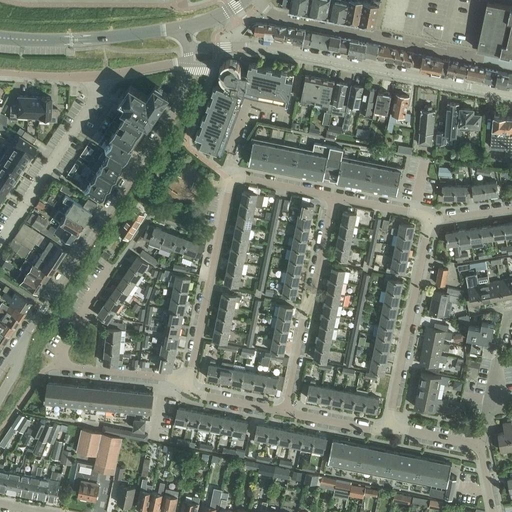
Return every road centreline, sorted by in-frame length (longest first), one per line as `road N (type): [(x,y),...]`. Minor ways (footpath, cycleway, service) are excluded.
road 1 (residential): [(190,64),(171,114),(19,348)]
road 2 (residential): [(485,0),(473,57),(282,16),(258,0)]
road 3 (unclassified): [(511,96),(247,47)]
road 4 (residential): [(188,380),(59,360),(130,245)]
road 5 (residential): [(285,412),(333,196)]
road 6 (residential): [(387,428),(430,218)]
road 7 (residential): [(188,380),(230,179)]
road 8 (residential): [(0,242),(93,98),(95,76)]
road 9 (tertiary): [(182,28),(85,40),(0,37)]
